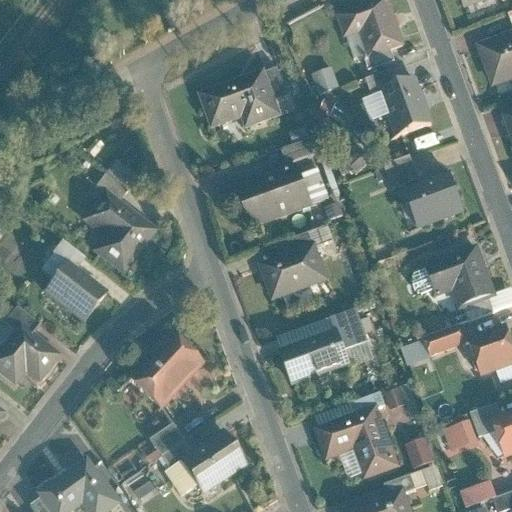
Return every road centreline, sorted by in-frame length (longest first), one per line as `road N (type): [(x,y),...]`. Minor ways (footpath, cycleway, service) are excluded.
road 1 (residential): [(278,0),(137,75),(214,277)]
road 2 (residential): [(214,277),(138,321),(0,484)]
road 3 (residential): [(425,0),(511,235)]
road 4 (residential): [(214,277),(301,511)]
